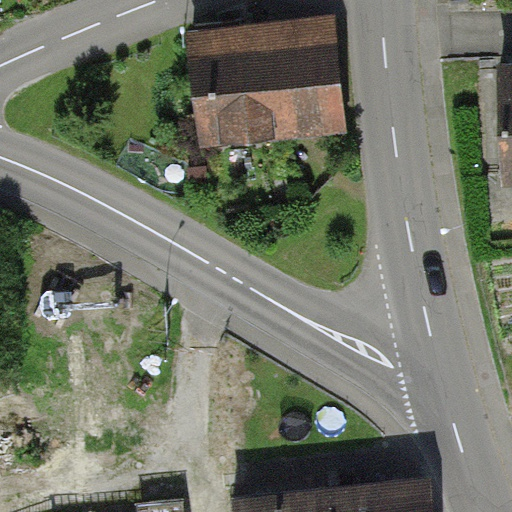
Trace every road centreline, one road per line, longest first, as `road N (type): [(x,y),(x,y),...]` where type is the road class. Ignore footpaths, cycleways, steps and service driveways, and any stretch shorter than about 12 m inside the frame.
road 1 (tertiary): [(0,160),(139,226),(377,361),(436,375)]
road 2 (tertiary): [(383,0),(397,158),(436,375)]
road 3 (residential): [(162,0),(0,68)]
road 4 (tertiary): [(436,375),(485,511)]
